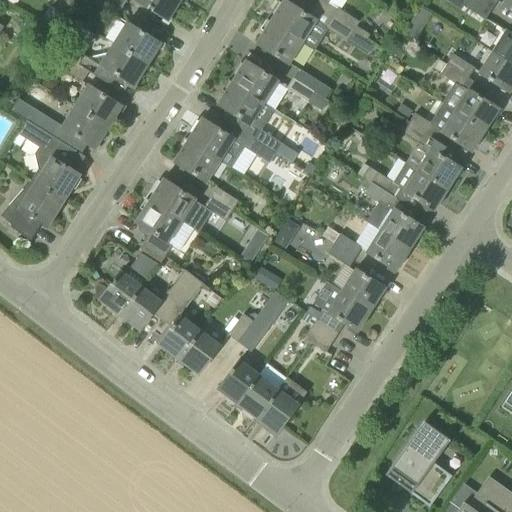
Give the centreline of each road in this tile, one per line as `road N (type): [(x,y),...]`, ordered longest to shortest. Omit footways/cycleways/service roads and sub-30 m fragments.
road 1 (residential): [(31,301),(229,0)]
road 2 (residential): [(295,500),(31,301)]
road 3 (residential): [(295,500),(465,237)]
